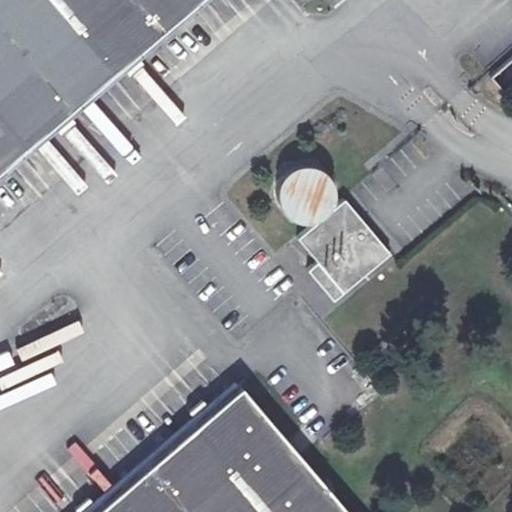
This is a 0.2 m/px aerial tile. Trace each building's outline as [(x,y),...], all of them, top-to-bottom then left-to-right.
[(0,0),(0,164),(192,0),(0,0)] [(440,172),(429,181),(452,207),(462,199),(440,172)] [(436,222),(452,207),(429,181),(413,195),(436,222)] [(342,291),(390,252),(344,197),(296,236),(342,291)] [(348,511),(239,384),(89,511),(348,511)]
